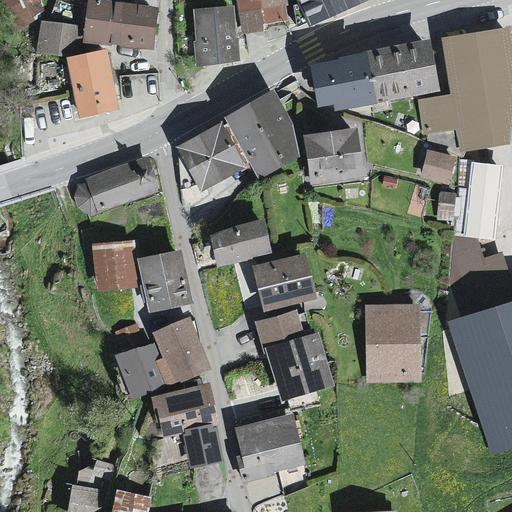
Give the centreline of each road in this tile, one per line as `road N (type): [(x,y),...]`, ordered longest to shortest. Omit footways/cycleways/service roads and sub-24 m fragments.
road 1 (residential): [(240,511),(156,132)]
road 2 (secondary): [(183,117),(333,36),(440,0)]
road 3 (secondary): [(0,189),(156,132)]
